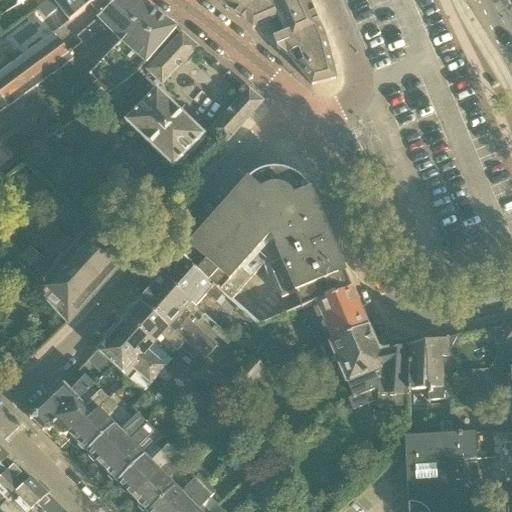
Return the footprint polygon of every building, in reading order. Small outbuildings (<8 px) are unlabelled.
[(50,0),(49,1),(48,0),(37,9),(45,20),(59,9),(70,22),(90,7),(91,7),(90,6),(97,0),(50,0)] [(150,11),(134,0),(118,0),(117,2),(99,17),(98,18),(103,25),(112,34),(106,40),(103,38),(85,56),(96,67),(115,48),(120,43),(150,11)] [(117,2),(118,0),(97,0),(90,6),(91,7),(90,7),(99,17),(117,2)] [(323,32),(322,32),(307,0),(213,0),(252,30),(253,30),(275,20),(285,39),(274,44),(276,49),(287,57),(289,55),(293,52),(302,61),(295,67),(312,87),(336,80),(323,32)] [(96,67),(88,75),(88,76),(93,80),(90,83),(92,86),(81,98),(91,109),(101,100),(125,83),(131,78),(139,71),(146,64),(176,30),(150,11),(120,43),(115,48),(96,67)] [(63,129),(33,89),(44,81),(72,60),(70,57),(72,55),(70,52),(68,54),(53,34),(9,67),(0,54),(0,174),(33,150),(63,129)] [(162,86),(198,49),(182,34),(146,71),(162,86)] [(73,89),(81,98),(92,86),(90,83),(93,80),(88,76),(88,75),(87,75),(73,89)] [(204,137),(157,91),(125,124),(130,129),(173,169),(204,137)] [(225,147),(263,103),(249,91),(208,132),(225,147)] [(233,198),(180,258),(226,299),(226,300),(230,304),(266,263),(315,236),(310,223),(311,218),(313,213),(313,208),(313,203),(312,198),(311,194),(308,189),(305,184),(301,180),(297,177),(292,174),(288,172),(283,170),(277,170),(272,170),(267,171),(262,172),(257,174),(253,177),(249,181),(245,185),(242,189),(240,194),(239,199),(233,198)] [(111,277),(131,254),(85,215),(74,228),(73,228),(65,237),(111,277)] [(315,236),(266,263),(282,300),(295,295),(301,308),(315,302),(316,304),(351,290),(326,231),(315,236)] [(90,300),(111,277),(65,237),(53,250),(44,260),(90,300)] [(219,307),(226,300),(226,299),(180,258),(162,279),(196,308),(207,296),(219,307)] [(68,325),(90,300),(44,260),(33,273),(26,280),(67,323),(67,324),(68,324),(68,325)] [(162,279),(140,304),(198,355),(197,356),(204,362),(217,347),(191,325),(196,319),(198,320),(203,314),(196,308),(162,279)] [(332,343),(368,328),(367,328),(351,290),(316,304),(332,343)] [(193,360),(197,356),(198,355),(140,304),(125,320),(159,349),(165,342),(178,353),(181,349),(193,360)] [(161,351),(159,349),(125,320),(111,336),(158,377),(166,368),(155,359),(161,351)] [(511,326),(495,330),(496,346),(511,344),(511,326)] [(377,353),(379,351),(377,350),(368,328),(332,343),(321,347),(328,364),(332,363),(334,366),(338,364),(347,383),(365,375),(359,360),(377,353)] [(97,352),(113,367),(128,381),(136,372),(150,386),(158,377),(111,336),(97,352)] [(458,358),(457,338),(446,340),(446,341),(448,359),(449,359),(458,358)] [(448,359),(446,341),(446,340),(438,341),(411,347),(408,393),(428,391),(429,402),(451,401),(450,383),(449,359),(448,359)] [(408,397),(408,393),(411,347),(410,347),(382,353),(379,351),(377,353),(359,360),(365,375),(347,383),(351,394),(347,395),(354,411),(373,403),(369,394),(379,390),(378,406),(402,407),(403,397),(408,397)] [(103,377),(113,367),(97,352),(88,363),(103,377)] [(252,357),(229,383),(245,397),(268,371),(252,357)] [(52,429),(91,389),(91,390),(94,387),(85,378),(75,389),(69,382),(64,386),(44,405),(33,415),(32,422),(43,432),(49,432),(52,429)] [(98,396),(91,390),(91,389),(52,429),(60,438),(66,437),(68,435),(72,439),(109,402),(108,401),(101,394),(98,396)] [(119,408),(123,405),(114,396),(108,401),(109,402),(72,439),(87,454),(118,423),(111,416),(119,408)] [(102,470),(146,426),(138,418),(133,423),(125,431),(118,423),(87,454),(88,456),(88,459),(93,464),(96,464),(102,470)] [(117,485),(155,447),(161,441),(154,434),(146,426),(102,470),(107,475),(107,478),(112,483),(115,483),(117,485)] [(511,432),(508,432),(509,446),(503,447),(504,458),(511,457),(511,432)] [(408,511),(465,511),(462,461),(476,461),(475,434),(404,439),(408,511)] [(132,500),(177,456),(168,448),(162,455),(155,447),(117,485),(119,486),(119,490),(123,495),(127,495),(132,500)] [(60,511),(48,500),(50,497),(42,488),(39,491),(31,483),(29,485),(15,472),(18,469),(0,451),(0,511),(60,511)] [(150,511),(179,484),(172,477),(184,464),(177,456),(132,500),(138,506),(138,509),(140,511),(150,511)] [(511,457),(504,458),(500,458),(501,473),(505,473),(506,484),(511,483),(511,457)] [(181,511),(207,487),(199,479),(191,471),(179,484),(150,511),(181,511)] [(206,511),(202,508),(215,495),(207,487),(181,511),(206,511)]
